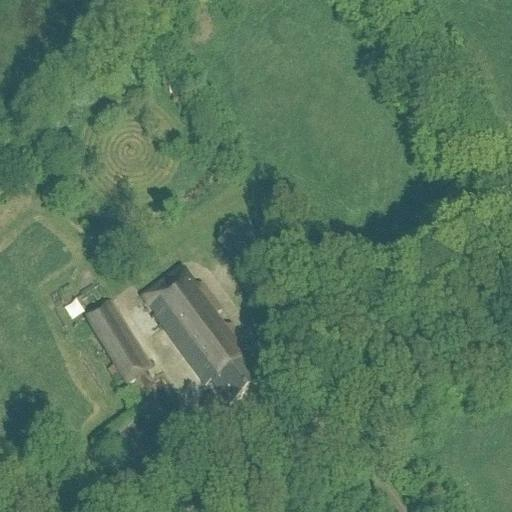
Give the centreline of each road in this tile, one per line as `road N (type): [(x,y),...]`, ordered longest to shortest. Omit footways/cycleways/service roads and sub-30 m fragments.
road 1 (tertiary): [(394,511),(357,462),(322,448),(283,458),(201,511)]
road 2 (track): [(511,310),(335,425),(322,448)]
